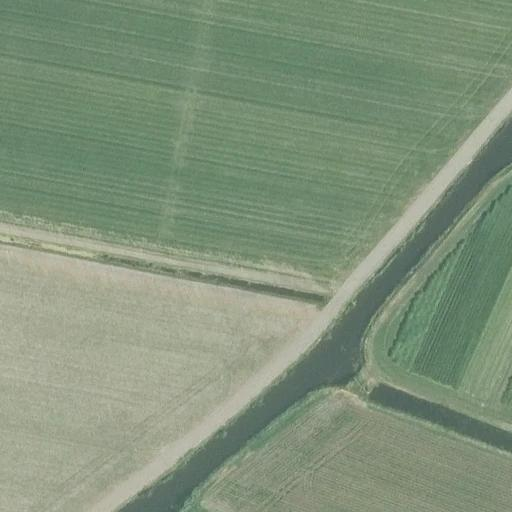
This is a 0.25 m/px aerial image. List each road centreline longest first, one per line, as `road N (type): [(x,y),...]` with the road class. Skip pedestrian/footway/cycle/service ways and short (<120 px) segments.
road 1 (track): [(511,91),(287,359),(101,511)]
road 2 (track): [(347,284),(0,221)]
